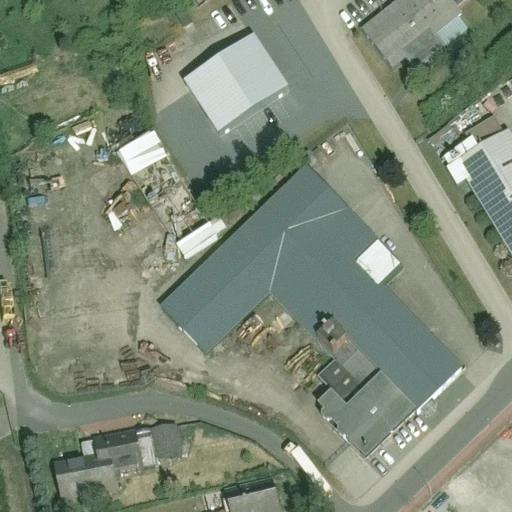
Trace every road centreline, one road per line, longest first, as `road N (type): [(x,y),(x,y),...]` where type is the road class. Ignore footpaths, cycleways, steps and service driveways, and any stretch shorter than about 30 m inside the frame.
road 1 (residential): [(334,511),(288,460),(222,425),(160,411),(87,423),(31,412),(20,392),(0,225)]
road 2 (unclassified): [(511,382),(385,511)]
